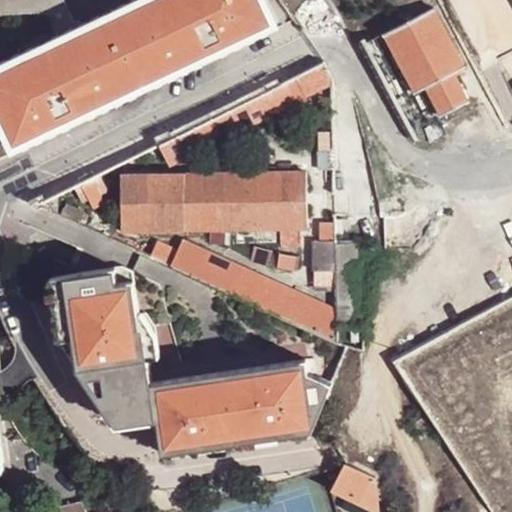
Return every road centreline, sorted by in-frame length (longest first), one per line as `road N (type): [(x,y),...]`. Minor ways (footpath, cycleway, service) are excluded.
road 1 (unclassified): [(0,270),(22,322),(85,423),(167,475),(332,455)]
road 2 (track): [(384,333),(379,365),(417,461),(422,511)]
